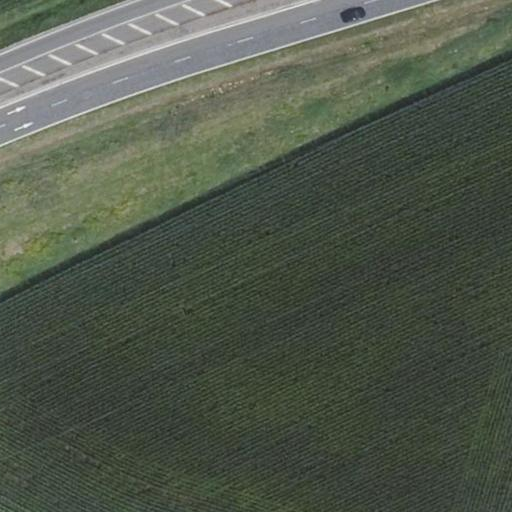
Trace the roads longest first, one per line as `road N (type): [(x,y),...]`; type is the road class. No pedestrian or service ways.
road 1 (primary): [(0,127),(377,0)]
road 2 (primary): [(163,0),(0,64)]
